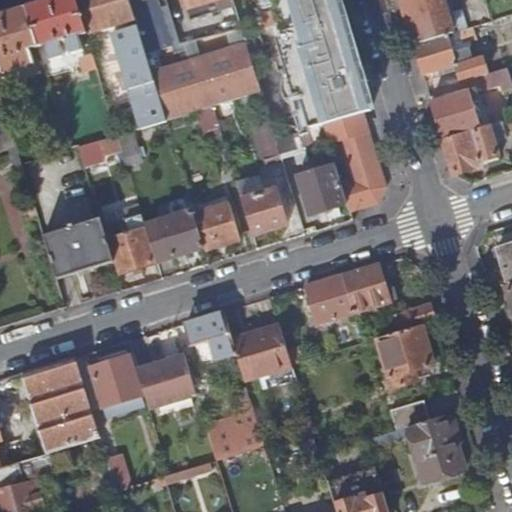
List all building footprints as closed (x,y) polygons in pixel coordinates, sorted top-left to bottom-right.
[(86,34),(75,0),(46,0),(25,7),(37,47),(45,44),(50,60),(62,56),(58,42),(65,40),(70,54),(82,50),(77,36),(86,34)] [(164,122),(127,0),(75,0),(86,34),(86,35),(110,28),(112,34),(119,32),(117,26),(127,23),(130,34),(113,38),(141,129),(164,122)] [(261,92),(245,44),(169,67),(163,48),(170,46),(156,0),(127,0),(164,122),(199,111),(213,107),(261,92)] [(232,0),(184,0),(191,19),(234,6),(232,0)] [(309,128),(371,110),(337,0),(271,0),(282,37),(276,39),(293,97),(299,95),(309,128)] [(453,33),(442,0),(400,0),(414,45),(446,35),(453,33)] [(467,28),(459,2),(449,5),(457,32),(459,31),(467,28)] [(33,63),(29,49),(37,47),(25,7),(0,14),(0,70),(1,73),(33,63)] [(474,39),(471,27),(467,28),(459,31),(463,42),(474,39)] [(487,75),(481,58),(472,61),(468,48),(452,53),(446,35),(414,45),(424,76),(456,66),(462,82),(482,76),(487,75)] [(97,69),(92,54),(84,57),(82,62),(85,72),(97,69)] [(510,83),(506,69),(487,75),(482,76),(486,91),(510,83)] [(0,94),(10,92),(6,80),(2,78),(0,78),(0,94)] [(481,130),(469,90),(431,102),(443,141),(481,130)] [(0,99),(0,146),(6,144),(12,168),(20,166),(0,99)] [(222,135),(213,107),(199,111),(208,140),(222,135)] [(385,188),(361,114),(323,125),(329,144),(340,141),(352,181),(341,185),(347,204),(349,211),(376,203),(385,188)] [(264,161),(280,156),(275,140),(268,118),(252,123),(264,161)] [(500,160),(493,139),(506,134),(505,132),(511,129),(511,119),(481,130),(443,141),(454,175),(473,169),(472,165),(481,162),(482,166),(500,160)] [(313,142),(309,130),(275,140),(280,156),(281,160),(305,152),(303,144),(313,142)] [(141,162),(132,131),(117,136),(121,150),(126,166),(141,162)] [(121,150),(117,136),(96,143),(78,148),(84,166),(99,162),(101,156),(121,150)] [(341,185),(336,165),(297,177),(310,216),(347,204),(341,185)] [(237,186),(239,194),(252,235),(287,225),(276,189),(258,194),(254,181),(237,186)] [(239,239),(228,202),(192,213),(203,246),(204,250),(239,239)] [(203,246),(192,213),(191,209),(143,224),(145,227),(148,238),(155,261),(203,246)] [(100,217),(103,225),(126,219),(124,210),(100,217)] [(155,261),(148,238),(147,239),(143,227),(145,227),(143,224),(141,214),(126,219),(103,225),(106,239),(107,238),(119,274),(156,263),(155,261)] [(112,264),(99,221),(43,238),(52,267),(56,282),(112,264)] [(511,281),(511,245),(499,250),(509,283),(511,281)] [(389,288),(388,283),(384,284),(377,266),(343,276),(354,313),(397,299),(393,286),(389,288)] [(354,313),(343,276),(305,288),(317,324),(354,313)] [(301,362),(281,295),(271,298),(280,325),(292,365),(301,362)] [(435,321),(430,304),(388,317),(394,334),(421,325),(435,321)] [(223,313),(185,324),(192,345),(197,344),(203,363),(211,361),(212,366),(218,364),(216,359),(236,353),(232,340),(223,313)] [(292,365),(280,325),(232,340),(236,353),(244,380),(272,372),(274,379),(294,373),(292,365)] [(434,364),(421,325),(394,334),(377,338),(392,388),(418,380),(415,370),(434,364)] [(130,356),(90,368),(102,407),(141,395),(130,356)] [(197,395),(185,357),(137,372),(149,410),(197,395)] [(100,438),(75,358),(23,374),(47,454),(100,438)] [(424,402),(390,412),(397,432),(408,429),(430,422),(424,402)] [(264,447),(252,404),(245,406),(247,414),(206,427),(217,461),(264,447)] [(465,470),(449,416),(430,422),(408,429),(425,482),(465,470)] [(0,469),(9,466),(0,428),(0,469)] [(57,511),(63,511),(47,454),(9,466),(0,469),(0,511),(57,511)] [(131,455),(113,454),(112,485),(130,486),(131,455)] [(219,468),(217,461),(170,475),(165,477),(167,485),(219,468)] [(389,511),(375,466),(327,480),(337,511),(389,511)]
